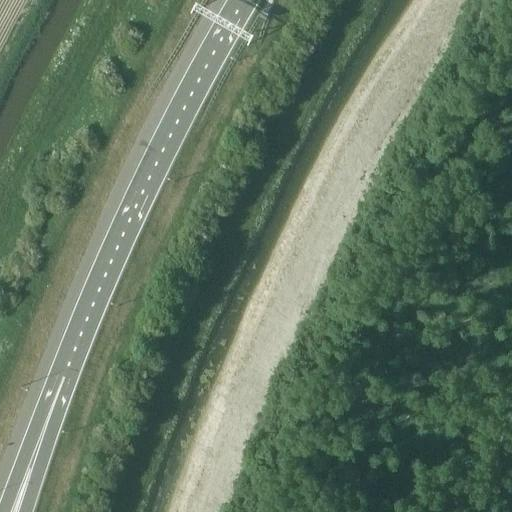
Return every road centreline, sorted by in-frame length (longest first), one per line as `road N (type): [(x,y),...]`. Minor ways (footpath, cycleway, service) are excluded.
road 1 (motorway): [(247,0),(126,227),(64,378)]
road 2 (motorway): [(64,378),(38,419),(1,511)]
road 3 (motorway): [(64,378),(26,511)]
